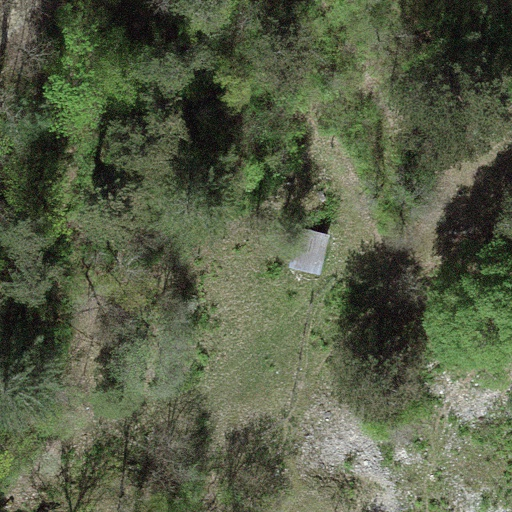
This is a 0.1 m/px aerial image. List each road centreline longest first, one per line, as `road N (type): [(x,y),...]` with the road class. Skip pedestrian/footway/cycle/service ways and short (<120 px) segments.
road 1 (motorway): [(511,280),(8,0)]
road 2 (motorway): [(0,280),(189,381),(406,511)]
